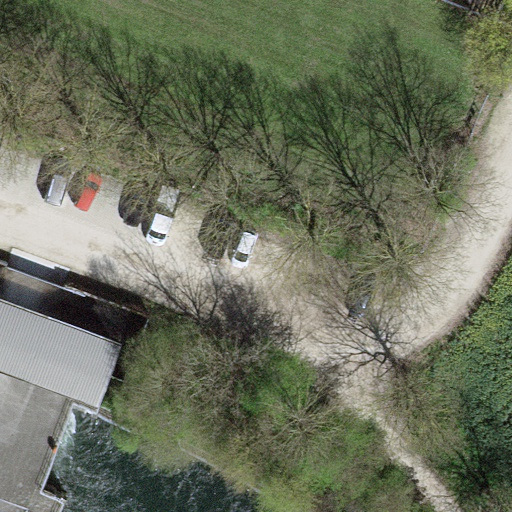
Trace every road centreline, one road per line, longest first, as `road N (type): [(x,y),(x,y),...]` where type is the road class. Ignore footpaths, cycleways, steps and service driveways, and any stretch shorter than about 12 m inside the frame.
road 1 (residential): [(511,157),(471,256),(363,353),(0,225)]
road 2 (track): [(442,511),(362,413),(363,353)]
